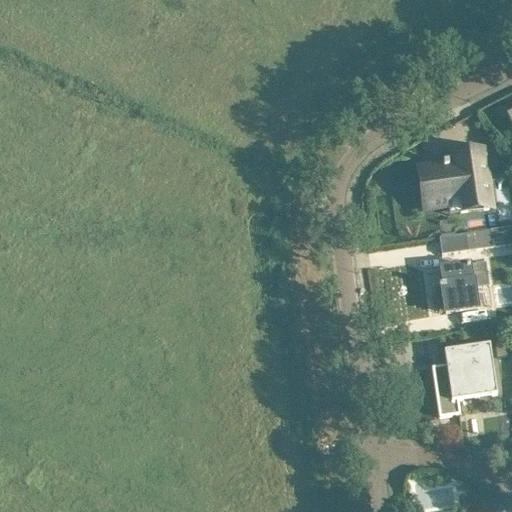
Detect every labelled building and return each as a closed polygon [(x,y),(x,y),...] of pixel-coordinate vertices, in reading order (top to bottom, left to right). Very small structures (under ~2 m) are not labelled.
[(428,169),(423,170),(423,172),(428,208),(428,210),(433,209),(458,205),(459,215),(491,211),(486,180),(507,177),(495,153),(483,155),(482,151),(450,155),(452,166),(447,167),(447,165),(443,166),(443,167),(428,169)] [(468,236),(465,236),(467,253),(494,249),(492,233),(468,236)] [(443,287),(438,288),(439,290),(441,290),(445,315),(455,314),(477,310),(474,290),(489,288),(485,264),(469,267),(441,271),(443,287)] [(503,334),(493,336),(497,359),(506,358),(503,334)] [(446,368),(432,370),(439,420),(459,417),(457,402),(496,397),(489,347),(448,353),(444,353),(446,368)]
